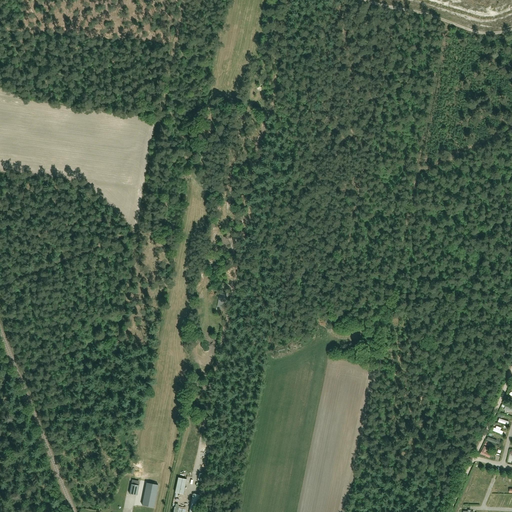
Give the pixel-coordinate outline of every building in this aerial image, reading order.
[(488,449),(484,447),(480,455),(489,459),(491,455),(486,453),(488,449)] [(178,477),(174,492),(183,494),(186,479),(178,477)] [(158,485),(147,482),(142,505),(154,507),(158,485)] [(131,484),(129,494),(137,495),(139,485),(131,484)] [(196,511),(198,501),(200,495),(194,494),(193,500),(190,511),(196,511)]
